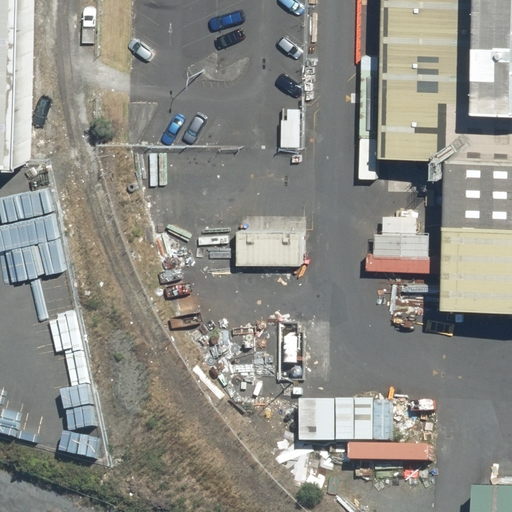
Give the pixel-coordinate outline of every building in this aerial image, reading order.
[(0,0),(0,165),(15,166),(17,0),(0,0)] [(511,298),(511,99),(496,99),(498,0),(395,0),(392,147),(463,149),(460,297),(511,298)] [(511,0),(498,0),(496,99),(511,99),(511,0)] [(306,217),(241,216),(240,261),(305,261),(306,217)] [(375,403),(297,406),(299,448),(376,446),(375,403)] [(511,511),(511,487),(482,487),(481,511),(511,511)]
